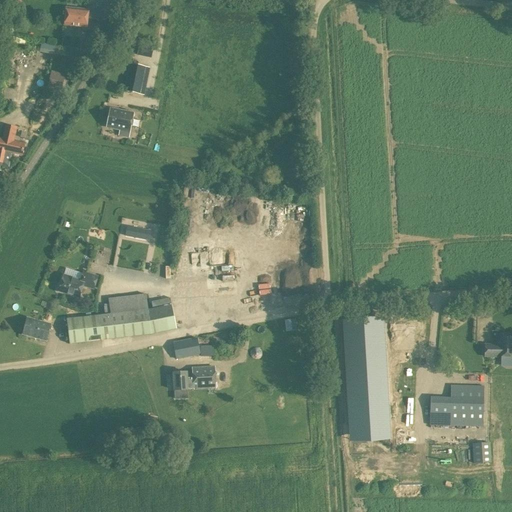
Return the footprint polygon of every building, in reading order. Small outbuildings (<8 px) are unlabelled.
[(95,19),(96,8),(88,8),(88,10),(66,8),(64,26),(86,28),(87,18),(95,19)] [(69,56),(70,50),(54,48),(53,54),(69,56)] [(143,95),(149,68),(130,64),(124,91),(143,95)] [(51,71),(47,87),(61,90),(65,75),(51,71)] [(129,138),(134,114),(111,109),(107,128),(120,130),(119,136),(129,138)] [(14,142),(17,128),(5,126),(2,139),(0,138),(0,166),(6,168),(9,167),(12,153),(23,156),(25,144),(14,142)] [(120,244),(115,265),(124,267),(129,246),(120,244)] [(94,290),(98,279),(83,274),(81,281),(64,276),(61,286),(59,286),(58,286),(57,290),(57,291),(59,292),(80,298),(83,287),(94,290)] [(148,310),(146,294),(108,299),(109,304),(104,305),(105,314),(66,319),(70,345),(151,335),(176,330),(171,305),(148,310)] [(54,304),(47,302),(45,309),(52,311),(54,304)] [(46,342),(51,326),(28,318),(23,335),(46,342)] [(511,357),(511,334),(498,335),(498,346),(486,345),(485,357),(511,357)] [(180,361),(201,360),(201,357),(200,347),(200,345),(179,346),(180,361)] [(384,390),(384,389),(384,385),(383,381),(380,377),(378,373),(375,371),(371,369),(367,367),(362,366),(358,367),(353,368),(349,370),(345,373),(343,376),(340,380),(339,385),(339,389),(339,394),(340,397),(342,401),(345,405),(349,408),(352,410),(356,411),(360,412),(365,412),(370,410),(373,409),(377,406),(380,403),(382,399),(384,394),(384,390)] [(216,389),(215,368),(192,370),(192,377),(189,377),(188,372),(174,373),(175,391),(194,390),(216,389)] [(483,427),(483,386),(451,385),(451,397),(430,397),(430,426),(483,427)] [(473,464),(491,464),(490,444),(473,444),(473,464)]
